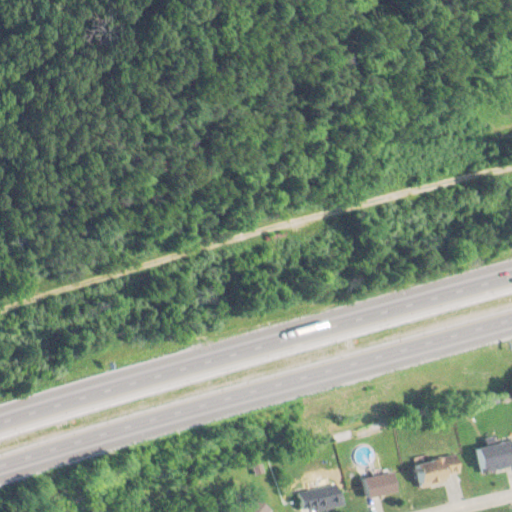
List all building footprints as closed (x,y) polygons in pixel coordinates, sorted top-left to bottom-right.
[(511,440),(475,449),(480,474),(511,466),(511,440)] [(415,465),(420,486),(459,477),(454,456),(415,465)] [(361,479),(366,500),(395,494),(391,473),(361,479)] [(298,511),(341,511),(341,491),(331,491),(331,492),(298,492),(298,511)] [(228,511),(269,511),(243,492),(228,511)]
